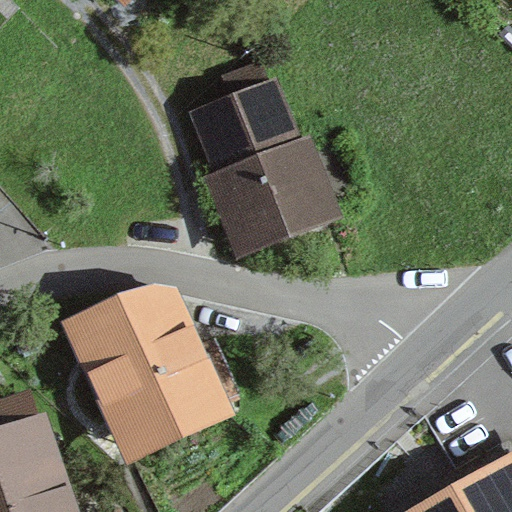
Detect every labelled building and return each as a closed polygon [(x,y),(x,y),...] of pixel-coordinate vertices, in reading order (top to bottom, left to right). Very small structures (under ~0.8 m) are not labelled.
[(202,119),(250,245),(319,218),(261,67),(224,81),(234,106),(202,119)] [(178,338),(181,311),(175,295),(153,291),(63,330),(75,356),(82,353),(125,448),(233,401),(212,352),(189,363),(178,338)] [(14,336),(19,350),(38,343),(33,329),(14,336)] [(25,432),(15,401),(0,406),(0,488),(7,511),(67,511),(49,456),(56,454),(46,425),(25,432)] [(511,511),(511,479),(493,490),(484,474),(447,496),(455,511),(454,511),(511,511)]
